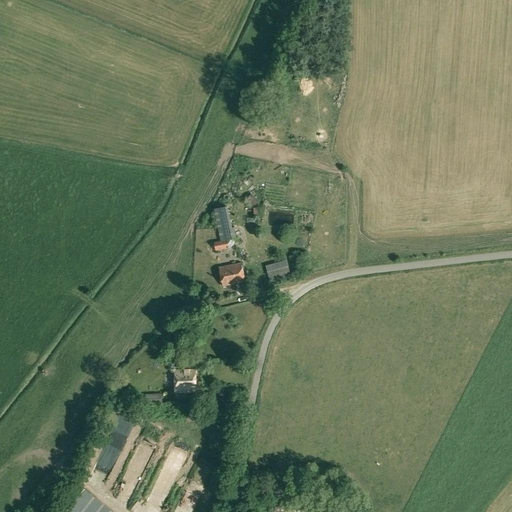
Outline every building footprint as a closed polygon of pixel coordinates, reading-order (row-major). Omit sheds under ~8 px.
[(258,202),(254,197),(248,201),(252,207),(258,202)] [(213,242),(215,251),(225,249),(224,248),(228,247),(230,246),(231,246),(232,245),(233,244),(234,243),(234,242),(234,241),(234,240),(234,239),(237,238),(234,228),(232,228),(227,206),(213,209),(220,240),(213,242)] [(286,260),(266,266),(270,282),(291,277),(286,260)] [(219,267),(223,286),(244,282),(241,263),(219,267)] [(174,370),(175,392),(195,392),(195,370),(174,370)] [(146,394),(146,404),(163,403),(162,393),(146,394)] [(158,461),(165,444),(154,439),(146,457),(144,456),(136,477),(145,480),(154,459),(158,461)] [(204,474),(201,478),(213,484),(215,480),(204,474)] [(108,511),(94,500),(95,499),(83,490),(65,511),(108,511)] [(274,511),(315,511),(316,496),(276,494),(274,511)]
